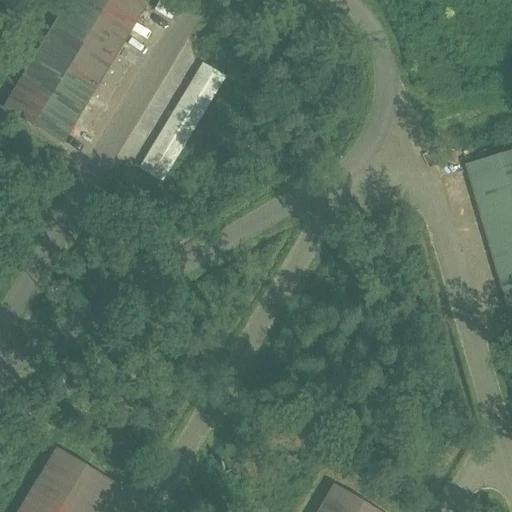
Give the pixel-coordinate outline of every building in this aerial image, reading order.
[(70,0),(5,109),(62,143),(143,7),(131,0),(70,0)] [(203,64),(140,169),(161,182),(225,77),(203,64)] [(511,154),(468,167),(511,318),(511,154)] [(19,511),(97,511),(113,485),(56,451),(19,511)] [(319,511),(374,511),(334,488),(319,511)]
